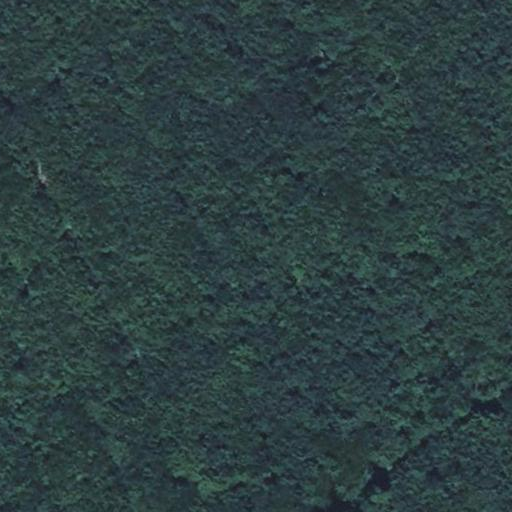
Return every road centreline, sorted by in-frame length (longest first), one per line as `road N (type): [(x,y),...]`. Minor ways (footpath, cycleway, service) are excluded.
road 1 (track): [(194,511),(0,121)]
road 2 (track): [(322,511),(511,388)]
